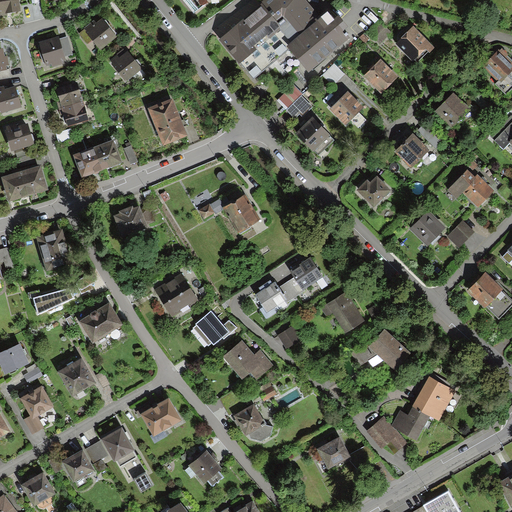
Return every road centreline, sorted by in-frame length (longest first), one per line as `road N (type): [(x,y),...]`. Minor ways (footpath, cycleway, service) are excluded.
road 1 (residential): [(323,197),(488,34)]
road 2 (residential): [(172,377),(97,262),(71,204)]
road 3 (residential): [(71,204),(220,145),(252,122)]
road 4 (residential): [(172,377),(0,473)]
road 5 (residential): [(71,204),(18,31)]
road 6 (residential): [(285,511),(172,377)]
road 7 (residential): [(511,428),(366,511)]
road 8 (residential): [(323,197),(432,304)]
road 9 (unclassified): [(363,0),(488,34)]
